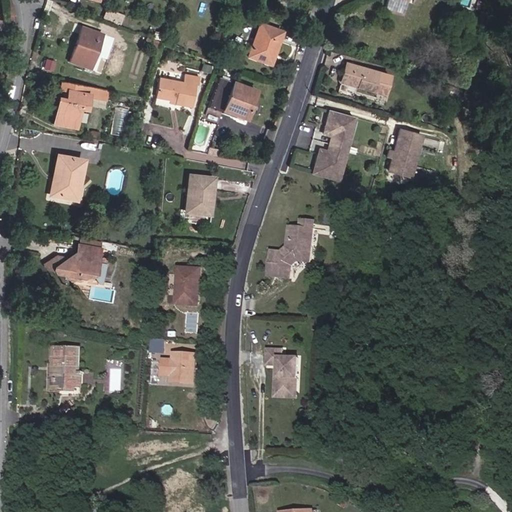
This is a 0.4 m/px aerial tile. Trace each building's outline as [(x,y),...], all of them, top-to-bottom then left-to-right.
[(396,10),(399,0),(382,0),(381,6),(396,10)] [(120,24),(123,16),(105,9),(102,17),(120,24)] [(274,51),(281,32),(259,23),(246,57),(265,64),(271,49),(274,51)] [(89,69),(102,34),(81,27),(69,62),(89,69)] [(157,50),(160,42),(146,37),(143,44),(157,50)] [(269,65),(274,51),(271,49),(265,64),(269,65)] [(372,91),(378,72),(346,63),(340,81),(357,86),(357,87),(372,92),(372,91)] [(208,73),(210,66),(202,64),(201,70),(208,73)] [(384,95),(389,75),(378,72),(372,91),(384,95)] [(191,108),(195,85),(197,86),(199,76),(184,74),(182,82),(158,77),(154,98),(168,100),(174,102),(173,105),(191,108)] [(245,120),(256,91),(219,77),(208,106),(245,120)] [(72,131),(76,111),(85,113),(87,99),(89,88),(60,82),(59,90),(67,92),(64,104),(55,103),(50,127),(72,131)] [(102,102),(104,91),(89,88),(87,99),(102,102)] [(344,148),(353,117),(327,110),(321,134),(328,136),(326,143),(344,148)] [(96,142),(98,132),(90,130),(88,141),(96,142)] [(420,136),(399,130),(393,151),(390,158),(387,171),(409,177),(420,136)] [(335,180),(344,148),(326,143),(324,151),(317,149),(310,173),(335,180)] [(390,158),(393,151),(383,148),(381,156),(390,158)] [(75,200),(82,161),(57,156),(53,174),(56,175),(52,195),(75,200)] [(205,214),(207,191),(211,192),(213,179),(189,177),(185,212),(205,214)] [(316,231),(317,223),(301,221),(300,229),(316,231)] [(312,263),(316,231),(300,229),(294,228),(291,251),(285,257),(272,255),(269,276),(292,279),(293,267),(300,262),(312,263)] [(291,251),(294,228),(291,228),(289,250),(284,253),(272,252),(272,255),(285,257),(291,251)] [(99,249),(100,242),(81,238),(80,245),(99,249)] [(94,275),(99,249),(80,245),(77,245),(74,260),(56,256),(43,264),(46,269),(53,270),(55,274),(64,275),(66,279),(73,280),(76,277),(82,279),(86,276),(90,277),(94,275)] [(199,306),(201,270),(179,268),(176,304),(199,306)] [(164,340),(165,333),(153,332),(152,339),(154,339),(164,340)] [(166,348),(167,340),(164,340),(154,339),(153,351),(157,352),(166,348)] [(80,372),(81,348),(56,348),(56,365),(59,365),(58,369),(56,369),(55,392),(78,392),(78,388),(79,372),(80,372)] [(299,391),(300,359),(285,359),(285,351),(268,350),(268,366),(277,366),(277,371),(275,371),(274,390),(299,391)] [(196,385),(198,355),(174,353),(173,360),(163,360),(162,376),(172,376),(172,383),(196,385)] [(55,392),(56,369),(58,369),(59,365),(56,365),(50,365),(50,392),(55,392)] [(299,399),(299,391),(274,390),(274,398),(299,399)]
